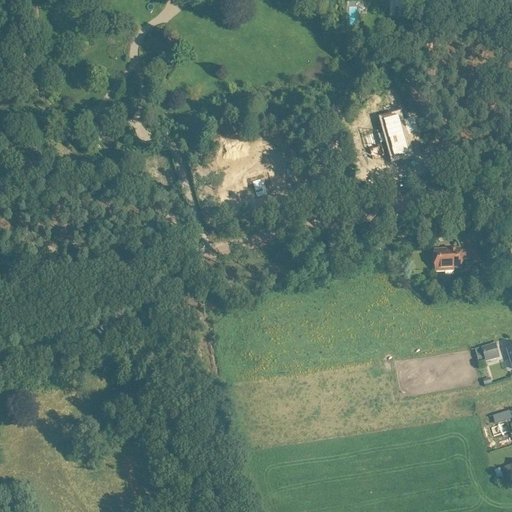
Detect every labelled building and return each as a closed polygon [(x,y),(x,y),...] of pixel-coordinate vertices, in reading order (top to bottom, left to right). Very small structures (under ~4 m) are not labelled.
[(392,89),(360,98),(362,106),(377,102),(378,105),(396,100),(392,89)] [(383,128),(362,133),(370,163),(390,158),(391,162),(414,156),(408,135),(418,132),(414,120),(405,123),(402,111),(380,117),(383,128)] [(252,168),(244,171),(248,184),(256,181),(258,185),(259,184),(260,185),(265,183),(266,182),(267,181),(270,187),(282,183),(280,177),(285,175),(289,184),(298,181),(288,152),(289,151),(287,145),(285,144),(285,143),(275,146),(280,158),(271,160),(269,153),(258,157),(261,163),(252,166),(252,168)] [(0,272),(36,262),(27,230),(4,235),(0,235),(0,272)] [(474,263),(480,261),(480,259),(487,257),(482,243),(468,248),(468,250),(461,252),(460,250),(433,251),(434,270),(461,268),(461,258),(471,254),(474,263)] [(485,362),(499,358),(495,345),(481,349),(485,362)] [(485,387),(492,384),(490,378),(483,381),(485,387)] [(510,421),(507,413),(492,418),(495,426),(510,421)] [(511,465),(494,471),(498,482),(503,480),(504,483),(511,480),(511,465)]
